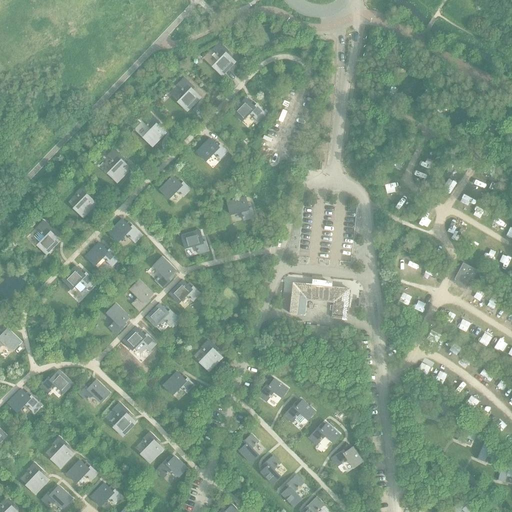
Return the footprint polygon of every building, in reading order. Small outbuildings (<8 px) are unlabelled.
[(219,42),(211,49),(214,52),(221,58),(212,67),(222,76),(235,62),(230,56),(231,54),(222,45),(219,42)] [(184,77),(177,85),(179,88),(186,94),(178,102),(187,111),(200,97),(195,92),(197,90),(187,80),(184,77)] [(246,98),(232,112),(241,121),(249,113),(258,122),(266,114),(253,102),(251,104),(246,98)] [(149,113),(142,120),(145,123),(151,129),(143,138),(152,147),(166,133),(160,127),(162,125),(152,116),(149,113)] [(227,151),(217,142),(215,144),(210,138),(196,152),(205,161),(213,153),(220,159),(227,151)] [(114,149),(107,156),(109,159),(116,165),(108,174),(117,183),(130,169),(125,163),(127,161),(117,151),(114,149)] [(190,189),(180,180),(178,181),(173,176),(159,190),(168,199),(176,190),(183,197),(190,189)] [(96,203),(91,198),(92,196),(82,186),(75,194),(82,200),(73,209),(83,217),(96,203)] [(470,207),(474,200),(466,195),(461,202),(470,207)] [(254,217),(250,204),(247,205),(245,197),(226,202),(230,214),(241,211),(243,220),(254,217)] [(511,215),(498,212),(494,227),(509,231),(511,218),(511,215)] [(122,219),(108,233),(117,242),(126,233),(135,243),(142,235),(129,223),(128,224),(122,219)] [(39,231),(34,236),(40,242),(37,246),(46,254),(60,240),(54,235),(56,233),(46,223),(43,220),(36,228),(39,231)] [(208,251),(204,237),(202,238),(200,230),(181,236),(184,248),(195,245),(198,254),(208,251)] [(493,248),(498,241),(488,234),(483,241),(493,248)] [(99,242),(85,256),(94,265),(97,262),(104,269),(109,263),(112,266),(119,259),(116,256),(106,246),(105,248),(99,242)] [(170,276),(176,270),(162,257),(153,266),(161,274),(155,280),(162,288),(172,278),(170,276)] [(469,287),(478,270),(463,262),(454,279),(455,280),(454,282),(466,289),(468,286),(469,287)] [(76,266),(62,280),(71,289),(74,286),(80,292),(85,287),(86,287),(88,290),(96,282),(93,280),(83,270),(81,272),(76,266)] [(423,280),(433,284),(437,274),(427,270),(423,280)] [(346,319),(349,289),(331,287),(331,283),(324,282),(324,280),(320,279),(320,282),(313,281),(312,285),(294,283),(290,313),(290,314),(305,315),(306,299),(334,302),(332,318),(347,319),(346,319)] [(147,299),(153,294),(139,280),(130,289),(138,297),(132,304),(139,311),(149,301),(147,299)] [(200,294),(190,284),(188,286),(183,280),(169,294),(178,303),(186,295),(193,301),(200,294)] [(475,292),(472,300),(481,304),(484,295),(475,292)] [(124,323),(129,317),(115,304),(106,313),(115,321),(108,327),(116,335),(126,325),(124,323)] [(160,304),(146,317),(155,326),(163,318),(169,325),(172,327),(180,320),(177,317),(167,307),(165,309),(160,304)] [(327,343),(329,330),(329,327),(307,325),(305,341),(327,343)] [(136,327),(122,341),(132,350),(135,347),(141,353),(146,348),(149,351),(156,343),(144,331),(142,333),(136,327)] [(0,347),(4,343),(12,351),(21,342),(7,329),(2,334),(0,332),(0,347)] [(222,357),(216,352),(218,350),(208,340),(201,348),(207,354),(199,362),(208,371),(222,357)] [(445,351),(452,356),(457,349),(450,344),(445,351)] [(73,384),(58,370),(53,376),(51,374),(42,384),(49,392),(55,385),(64,393),(73,384)] [(194,385),(184,375),(182,377),(177,372),(163,385),(172,394),(180,386),(187,393),(194,385)] [(260,393),(258,396),(266,402),(268,399),(274,391),(282,397),(288,389),(274,378),(272,382),(269,380),(260,393)] [(110,393),(96,380),(90,385),(89,384),(79,393),(86,401),(93,394),(101,402),(110,393)] [(21,389),(7,403),(16,412),(25,403),(31,410),(34,413),(41,405),(38,402),(29,393),(27,394),(21,389)] [(286,412),(284,415),(292,422),(294,420),(294,419),(300,424),(306,418),(308,419),(315,412),(302,400),(299,403),(297,401),(286,412)] [(436,400),(430,416),(437,419),(439,413),(446,415),(450,404),(436,400)] [(119,402),(112,410),(115,413),(121,419),(113,427),(122,436),(136,422),(130,417),(132,415),(122,405),(119,402)] [(322,424),(309,438),(316,445),(319,442),(325,447),(331,440),(333,442),(340,434),(327,422),(324,426),(322,424)] [(464,424),(457,440),(464,443),(466,438),(473,441),(478,430),(464,424)] [(163,449),(158,444),(159,442),(150,432),(142,440),(149,446),(141,454),(150,463),(163,449)] [(259,456),(252,448),(258,442),(251,434),(240,445),(242,447),(239,450),(251,463),(259,456)] [(74,454),(68,448),(70,446),(60,437),(52,444),(59,451),(51,459),(60,468),(74,454)] [(484,443),(477,459),(484,462),(486,456),(493,459),(498,449),(484,443)] [(334,456),(331,458),(336,467),(340,464),(348,459),(354,467),(362,461),(353,447),(349,449),(347,447),(334,456)] [(158,468),(155,471),(163,478),(165,476),(172,469),(179,476),(187,468),(174,456),(171,459),(169,457),(158,468)] [(280,477),(273,470),(280,463),(273,456),(262,466),(264,469),(261,472),(273,484),(280,477)] [(32,460),(24,468),(34,477),(26,485),(35,494),(49,480),(43,474),(45,473),(32,460)] [(97,473),(87,463),(86,465),(80,460),(66,474),(76,483),(84,474),(90,481),(97,473)] [(511,465),(502,463),(498,481),(505,482),(506,476),(511,477),(511,465)] [(285,491),(281,494),(293,506),(301,499),(294,492),(301,485),(304,482),(297,475),(294,478),(282,488),(285,491)] [(122,497),(112,487),(110,489),(104,483),(91,497),(100,506),(108,498),(114,504),(122,497)] [(72,499),(58,485),(53,491),(51,489),(41,499),(49,507),(55,500),(64,508),(72,499)] [(465,496),(452,508),(455,511),(458,511),(462,509),(464,511),(469,511),(475,507),(465,496)] [(17,511),(15,509),(17,507),(7,497),(0,504),(6,511),(5,511),(17,511)] [(303,511),(316,511),(321,508),(324,505),(317,497),(314,500),(302,511),(303,511)] [(135,511),(137,510),(130,503),(127,506),(121,511),(135,511)]
